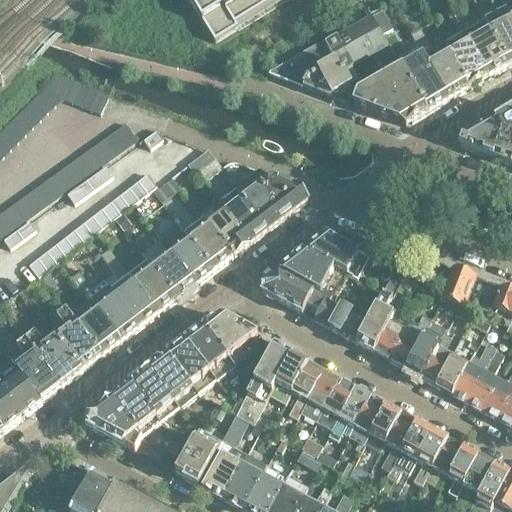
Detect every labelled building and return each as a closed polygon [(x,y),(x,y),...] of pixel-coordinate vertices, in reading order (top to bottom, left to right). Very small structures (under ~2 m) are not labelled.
[(188,0),(203,24),(215,44),(287,0),(188,0)] [(371,15),(373,19),(383,14),(381,10),(371,15)] [(511,20),(507,12),(486,23),(510,68),(511,66),(511,20)] [(383,14),(373,19),(372,20),(382,38),(393,32),(383,14)] [(453,14),(445,18),(452,30),(460,26),(453,14)] [(270,75),(304,88),(307,83),(306,82),(319,75),(336,64),(343,76),(346,76),(353,71),(389,50),(389,49),(382,38),(372,20),(371,19),(325,46),(324,44),(291,62),(292,62),(270,75)] [(486,23),(465,35),(489,80),(510,68),(486,23)] [(412,37),(424,59),(430,70),(431,70),(449,103),(468,92),(469,93),(469,92),(445,46),(433,53),(421,32),(412,37)] [(465,35),(445,46),(469,92),(471,92),(489,81),(489,80),(465,35)] [(400,65),(404,71),(428,116),(449,103),(431,70),(430,70),(424,59),(423,59),(412,37),(411,36),(401,41),(410,59),(400,65)] [(389,50),(353,71),(346,76),(343,76),(336,64),(319,75),(306,82),(307,83),(304,88),(334,100),(353,90),(355,93),(361,90),(359,86),(399,63),(391,48),(389,49),(389,50)] [(355,104),(353,108),(407,128),(428,116),(404,71),(400,65),(384,74),(387,80),(358,97),(355,104)] [(54,75),(47,86),(62,101),(72,105),(80,86),(54,75)] [(47,86),(39,93),(55,108),(62,101),(47,86)] [(80,86),(72,105),(81,110),(89,90),(80,86)] [(89,90),(81,110),(91,114),(99,95),(89,90)] [(39,93),(32,101),(47,116),(55,108),(39,93)] [(99,95),(91,114),(100,118),(109,99),(99,95)] [(32,101),(25,108),(29,113),(40,123),(47,116),(32,101)] [(25,108),(17,115),(32,130),(40,123),(29,113),(25,108)] [(511,113),(471,137),(464,141),(461,148),(494,161),(511,167),(511,113)] [(17,115),(10,123),(25,138),(32,130),(17,115)] [(10,123),(2,130),(17,145),(25,138),(10,123)] [(126,127),(117,133),(129,150),(137,144),(126,127)] [(2,130),(0,132),(0,142),(10,153),(17,145),(2,130)] [(117,133),(109,139),(121,156),(129,150),(117,133)] [(156,135),(143,144),(150,153),(163,144),(156,135)] [(109,139),(100,145),(112,162),(121,156),(109,139)] [(0,142),(0,157),(3,160),(10,153),(0,142)] [(100,145),(92,151),(104,168),(112,162),(100,145)] [(92,151),(83,157),(95,174),(104,168),(92,151)] [(188,169),(196,179),(216,163),(208,153),(188,169)] [(83,157),(75,163),(87,180),(95,174),(83,157)] [(75,163),(66,169),(78,186),(87,180),(75,163)] [(216,163),(196,179),(202,187),(222,171),(216,163)] [(66,169),(58,175),(70,192),(78,186),(66,169)] [(106,170),(86,184),(94,194),(113,180),(106,170)] [(255,177),(254,178),(286,221),(310,202),(309,201),(307,203),(297,189),(297,190),(259,174),(255,177)] [(58,175),(49,182),(61,198),(70,192),(58,175)] [(147,178),(138,185),(147,197),(157,190),(147,178)] [(172,181),(154,195),(163,207),(181,193),(180,191),(172,181)] [(49,182),(41,188),(53,204),(61,198),(49,182)] [(86,184),(67,198),(74,208),(94,194),(86,184)] [(147,197),(138,185),(129,192),(138,204),(147,197)] [(41,188),(32,194),(44,211),(53,204),(41,188)] [(138,204),(129,192),(120,199),(129,211),(138,204)] [(242,199),(269,234),(286,221),(264,193),(257,198),(252,192),(242,199)] [(251,247),(269,234),(242,199),(237,193),(220,206),(251,247)] [(32,194),(24,200),(36,217),(44,211),(32,194)] [(129,211),(120,199),(110,206),(120,218),(129,211)] [(24,200),(15,206),(27,223),(36,217),(24,200)] [(15,206),(7,212),(19,229),(27,223),(15,206)] [(120,218),(110,206),(101,213),(111,225),(120,218)] [(220,206),(202,221),(233,262),(243,255),(242,254),(251,247),(220,206)] [(7,212),(0,216),(0,220),(10,235),(19,229),(7,212)] [(111,225),(101,213),(92,220),(102,232),(111,225)] [(124,218),(117,224),(125,234),(132,229),(124,218)] [(194,228),(184,236),(214,277),(233,262),(202,221),(200,219),(191,225),(194,228)] [(0,220),(0,238),(2,241),(10,235),(0,220)] [(102,232),(92,220),(83,227),(93,239),(102,232)] [(150,229),(166,250),(196,291),(214,277),(184,236),(175,243),(160,221),(156,224),(150,229)] [(29,225),(16,234),(23,243),(36,234),(29,225)] [(93,239),(83,227),(74,234),(84,246),(93,239)] [(16,234),(3,243),(10,253),(23,243),(16,234)] [(84,246),(74,234),(65,241),(75,253),(84,246)] [(326,239),(306,254),(357,283),(369,262),(326,239)] [(75,253),(65,241),(56,248),(65,260),(75,253)] [(65,260),(56,248),(47,255),(56,267),(65,260)] [(166,250),(147,264),(178,305),(196,291),(166,250)] [(104,285),(110,293),(139,334),(158,320),(135,288),(109,253),(101,260),(114,278),(104,285)] [(306,254),(280,275),(322,298),(336,306),(350,279),(336,271),(306,254)] [(56,267),(47,255),(38,262),(47,274),(56,267)] [(390,261),(387,267),(396,272),(399,267),(390,261)] [(47,274),(38,262),(29,269),(38,282),(47,274)] [(147,264),(129,278),(128,279),(135,288),(158,320),(178,305),(147,264)] [(454,269),(441,301),(443,302),(465,311),(476,285),(475,284),(477,278),(454,269)] [(280,275),(271,281),(261,289),(262,295),(302,316),(305,312),(305,313),(308,307),(320,314),(314,324),(329,331),(340,308),(336,306),(327,301),(322,298),(280,275)] [(72,281),(91,307),(121,347),(139,334),(110,293),(104,285),(93,293),(79,276),(72,281)] [(382,296),(383,296),(392,301),(400,287),(390,282),(382,296)] [(410,288),(403,284),(397,294),(404,298),(405,295),(410,288)] [(411,286),(406,295),(411,298),(416,288),(411,286)] [(499,293),(498,293),(492,310),(511,317),(511,292),(501,288),(499,293)] [(394,318),(397,313),(389,308),(393,301),(392,301),(383,296),(377,308),(369,323),(357,346),(374,356),(394,318)] [(440,306),(425,297),(421,304),(436,313),(440,306)] [(340,308),(329,331),(357,346),(369,323),(377,308),(363,301),(355,316),(340,308)] [(13,315),(7,307),(2,312),(7,319),(13,315)] [(91,307),(73,321),(103,361),(121,347),(91,307)] [(481,309),(477,316),(484,321),(488,313),(481,309)] [(394,318),(374,356),(389,364),(406,333),(407,334),(411,325),(412,324),(402,319),(404,314),(398,311),(397,313),(394,318)] [(459,311),(455,320),(458,322),(463,322),(465,317),(464,314),(459,311)] [(0,329),(9,323),(1,312),(0,313),(0,329)] [(60,328),(51,335),(82,377),(103,361),(73,321),(68,313),(55,322),(60,328)] [(406,333),(389,364),(405,373),(426,333),(431,324),(419,317),(414,326),(411,325),(407,334),(406,333)] [(222,318),(205,332),(228,362),(234,371),(249,359),(242,351),(256,340),(259,338),(222,318)] [(475,320),(471,327),(485,335),(490,328),(475,320)] [(426,333),(405,373),(420,381),(437,350),(432,347),(436,338),(442,327),(433,322),(426,333)] [(205,332),(186,346),(209,377),(216,385),(234,371),(228,362),(205,332)] [(36,337),(26,345),(62,392),(82,377),(51,335),(40,343),(36,337)] [(437,350),(420,381),(436,389),(453,359),(462,342),(454,337),(452,342),(445,338),(437,350)] [(453,359),(436,389),(452,398),(473,359),(475,355),(469,352),(471,347),(462,342),(453,359)] [(11,366),(13,368),(16,373),(20,378),(43,407),(62,392),(26,345),(18,351),(23,357),(11,366)] [(168,359),(169,360),(192,390),(194,393),(198,398),(215,385),(209,377),(186,346),(168,359)] [(247,398),(243,406),(237,418),(254,427),(267,405),(270,400),(273,395),(294,358),(275,348),(254,386),(247,398)] [(473,359),(452,398),(467,406),(484,375),(495,355),(496,353),(487,348),(479,362),(473,359)] [(495,355),(484,375),(467,406),(483,415),(499,384),(493,381),(505,361),(495,355)] [(273,395),(270,400),(275,403),(279,405),(286,392),(293,396),(309,366),(294,358),(273,395)] [(150,373),(149,374),(179,413),(198,398),(194,393),(192,390),(169,360),(150,374),(150,373)] [(309,366),(293,396),(291,399),(298,403),(290,419),(298,424),(302,418),(301,417),(324,374),(309,366)] [(0,390),(24,421),(43,407),(20,378),(16,373),(13,368),(3,377),(0,372),(0,390)] [(143,380),(131,389),(161,427),(179,413),(149,374),(142,379),(143,380)] [(301,417),(302,418),(317,426),(340,383),(324,374),(301,417)] [(511,376),(506,388),(499,384),(483,415),(498,423),(511,397),(511,376)] [(247,398),(254,386),(247,382),(240,395),(247,398)] [(340,383),(317,426),(332,434),(356,391),(340,383)] [(131,389),(112,403),(142,441),(161,427),(131,389)] [(0,429),(5,435),(24,421),(0,390),(0,429)] [(356,391),(332,434),(328,441),(337,446),(343,435),(348,426),(355,430),(371,400),(356,391)] [(511,397),(498,423),(511,430),(511,397)] [(371,400),(355,430),(348,443),(358,448),(355,455),(360,458),(363,451),(387,408),(371,400)] [(243,406),(238,402),(231,414),(237,418),(243,406)] [(142,441),(112,403),(88,422),(89,429),(135,454),(142,441)] [(227,412),(219,408),(213,418),(221,423),(227,412)] [(363,451),(364,451),(368,453),(370,450),(381,456),(384,450),(402,417),(387,408),(363,451)] [(192,423),(203,429),(207,422),(196,416),(192,423)] [(402,417),(384,450),(391,454),(382,472),(390,476),(418,425),(402,417)] [(205,487),(203,490),(225,502),(247,461),(246,461),(248,458),(237,452),(250,426),(237,419),(223,445),(226,447),(222,455),(204,487),(205,487)] [(264,431),(267,427),(257,422),(255,426),(264,431)] [(387,480),(388,480),(397,485),(409,463),(415,467),(433,434),(418,425),(390,476),(387,480)] [(258,431),(252,427),(249,432),(255,435),(258,431)] [(194,444),(200,433),(193,429),(186,440),(194,444)] [(178,473),(176,477),(198,489),(201,486),(219,452),(222,446),(200,433),(194,444),(190,451),(178,473)] [(433,434),(415,467),(422,471),(414,485),(423,490),(426,485),(449,442),(433,434)] [(426,485),(430,487),(432,483),(437,486),(442,477),(450,481),(465,451),(449,442),(426,485)] [(277,454),(282,456),(286,448),(281,445),(277,454)] [(184,462),(190,451),(183,446),(176,458),(184,462)] [(321,455),(306,447),(302,455),(316,463),(321,455)] [(465,451),(450,481),(455,484),(448,497),(457,502),(464,489),(463,488),(480,459),(465,451)] [(48,452),(25,471),(31,478),(57,457),(48,452)] [(176,475),(184,462),(176,458),(166,452),(158,465),(176,475)] [(303,468),(307,460),(301,456),(296,465),(303,468)] [(338,466),(321,456),(317,463),(334,473),(338,466)] [(247,461),(225,502),(243,511),(245,511),(267,471),(268,471),(273,462),(267,458),(261,468),(247,461)] [(464,489),(457,502),(456,503),(465,508),(473,494),(479,497),(495,467),(480,459),(463,488),(464,489)] [(68,511),(73,511),(94,478),(70,465),(48,500),(68,511)] [(353,470),(347,466),(345,471),(338,466),(335,471),(342,476),(348,479),(353,470)] [(495,467),(479,497),(479,500),(485,503),(480,511),(492,511),(494,508),(501,494),(511,476),(495,467)] [(25,471),(5,486),(16,502),(31,478),(25,471)] [(267,471),(245,511),(271,511),(288,481),(288,480),(287,481),(268,471),(267,471)] [(367,481),(358,476),(355,481),(364,486),(367,481)] [(494,508),(492,511),(511,511),(511,476),(501,494),(494,508)] [(102,511),(115,490),(94,478),(73,511),(102,511)] [(288,481),(271,511),(298,511),(304,500),(305,500),(308,493),(312,487),(303,482),(300,487),(288,481)] [(5,486),(0,489),(0,511),(9,511),(16,502),(5,486)] [(160,511),(116,488),(102,511),(160,511)] [(324,491),(320,500),(328,504),(333,496),(324,491)] [(304,500),(298,511),(324,511),(329,505),(328,504),(320,500),(308,493),(305,500),(304,500)] [(329,505),(324,511),(349,511),(354,502),(346,498),(339,511),(329,505)] [(409,511),(413,505),(400,498),(396,505),(409,511)]
